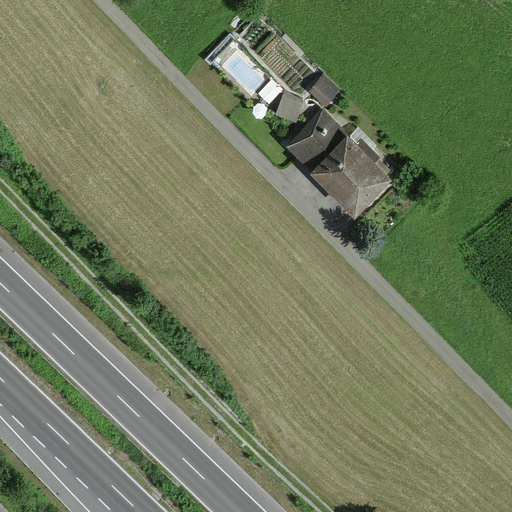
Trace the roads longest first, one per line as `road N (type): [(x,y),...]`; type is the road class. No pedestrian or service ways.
road 1 (track): [(0,188),(320,511)]
road 2 (motorway): [(233,511),(0,288)]
road 3 (motorway): [(0,393),(125,511)]
